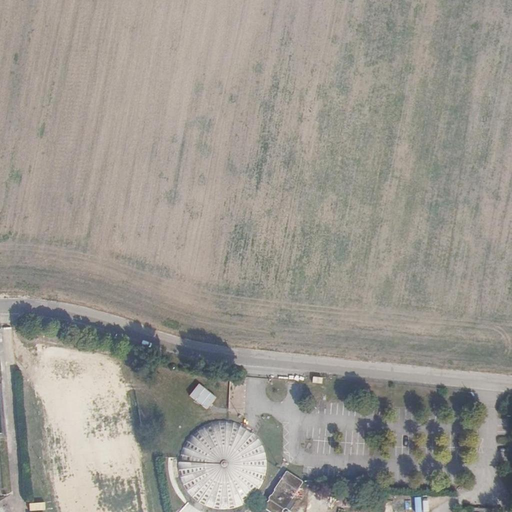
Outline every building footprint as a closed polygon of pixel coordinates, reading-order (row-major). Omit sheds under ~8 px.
[(197,383),(188,395),(206,409),(215,397),(197,383)] [(314,417),(347,418),(347,401),(314,400),(314,417)] [(235,426),(222,424),(192,429),(181,455),(179,466),(184,494),(217,508),(220,508),(250,504),(256,489),(263,488),(265,464),(261,437),(235,426)] [(291,498),(304,480),(287,469),(257,511),(282,511),(286,507),(290,509),(296,501),(291,498)] [(44,503),(28,504),(28,511),(44,510),(44,503)]
